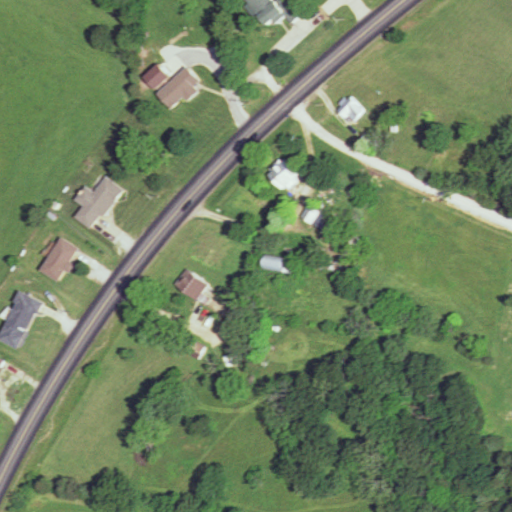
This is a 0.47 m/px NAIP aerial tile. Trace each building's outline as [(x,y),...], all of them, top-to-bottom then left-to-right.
[(293,0),(282,0),(276,5),(272,0),(249,0),(268,28),(287,15),(292,23),(304,15),(293,0)] [(203,82),(188,66),(159,94),(174,110),(203,82)] [(363,116),(357,99),(342,104),(348,122),(363,116)] [(301,174),(284,157),(268,173),(285,190),(301,174)] [(96,192),(88,186),(78,199),(86,205),(77,216),(93,228),(124,189),(108,176),(96,192)] [(302,216),(311,224),(320,214),(311,206),(302,216)] [(56,282),(75,264),(71,259),(79,250),(68,238),(40,265),(56,282)] [(292,259),(266,256),(265,269),(291,271),(292,259)] [(176,284),(197,300),(209,284),(188,268),(176,284)] [(42,300),(20,291),(0,337),(0,340),(21,350),(42,300)] [(0,377),(9,363),(0,357),(0,377)]
